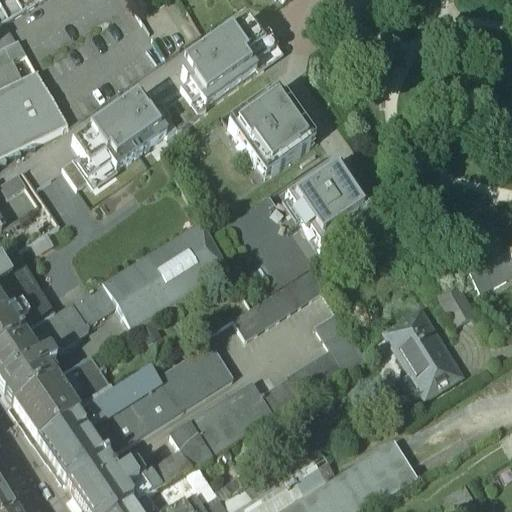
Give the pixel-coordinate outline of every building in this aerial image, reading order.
[(0,0),(0,31),(2,30),(39,6),(50,0),(0,0)] [(120,22),(131,17),(122,0),(97,0),(89,5),(95,17),(75,28),(73,23),(72,24),(77,34),(116,14),(120,22)] [(246,28),(178,76),(189,92),(204,114),(272,66),(246,28)] [(2,30),(0,31),(0,56),(4,54),(14,49),(2,30)] [(14,49),(4,54),(10,67),(11,68),(24,62),(17,48),(14,49)] [(4,54),(0,56),(0,72),(10,67),(4,54)] [(0,98),(21,89),(20,87),(11,68),(10,67),(0,72),(0,98)] [(21,89),(0,98),(0,169),(6,169),(3,164),(20,162),(18,157),(34,155),(32,150),(67,133),(35,80),(20,87),(21,89)] [(204,114),(189,92),(179,98),(182,103),(195,120),(204,114)] [(276,98),(227,133),(265,186),(314,151),(276,98)] [(172,110),(185,128),(195,121),(195,120),(182,103),(172,110)] [(150,119),(139,104),(70,152),(79,164),(93,183),(110,171),(114,178),(175,135),(162,117),(159,113),(150,119)] [(162,117),(175,135),(185,128),(172,110),(162,117)] [(76,195),(93,183),(79,164),(62,176),(76,195)] [(284,204),(319,256),(370,223),(336,171),(284,204)] [(200,229),(102,293),(114,312),(131,338),(228,277),(200,229)] [(44,241),(31,247),(36,258),(49,252),(44,241)] [(511,268),(507,259),(467,282),(478,300),(494,291),(505,285),(504,285),(511,280),(511,268)] [(13,260),(0,267),(0,269),(6,279),(0,282),(0,313),(5,321),(20,312),(17,308),(36,296),(13,260)] [(308,277),(231,326),(237,335),(244,346),(321,298),(308,277)] [(471,322),(454,291),(436,301),(454,332),(471,322)] [(102,293),(70,312),(83,332),(114,312),(102,293)] [(36,296),(17,308),(20,312),(5,321),(19,343),(52,323),(36,296)] [(52,323),(19,343),(35,368),(46,361),(47,362),(84,339),(85,334),(83,332),(70,312),(52,323)] [(0,313),(0,355),(19,343),(5,321),(0,313)] [(450,372),(418,320),(384,341),(410,383),(417,394),(424,405),(437,398),(429,385),(450,372)] [(335,321),(313,335),(328,358),(330,357),(344,380),(364,367),(335,321)] [(0,396),(5,403),(49,374),(53,371),(47,362),(46,361),(35,368),(19,343),(0,355),(0,396)] [(178,420),(232,385),(210,351),(154,386),(157,391),(91,432),(90,431),(82,436),(96,457),(102,467),(128,450),(123,442),(139,432),(172,411),(178,420)] [(328,358),(286,385),(287,386),(260,403),(273,424),(344,380),(330,357),(328,358)] [(91,414),(114,400),(91,364),(56,385),(55,386),(74,415),(86,407),(91,414)] [(450,372),(429,385),(437,398),(458,384),(450,372)] [(49,374),(5,403),(8,408),(12,413),(55,386),(56,385),(53,380),(49,374)] [(91,414),(82,420),(90,431),(91,432),(157,391),(154,386),(149,378),(114,400),(91,414)] [(406,383),(393,392),(401,405),(415,397),(414,396),(417,394),(410,383),(407,384),(406,383)] [(55,386),(12,413),(36,449),(74,425),(78,422),(74,415),(55,386)] [(251,390),(168,442),(181,462),(191,476),(195,473),(273,424),(260,403),(251,390)] [(86,407),(74,415),(78,422),(82,420),(91,414),(86,407)] [(172,411),(139,432),(144,440),(178,420),(172,411)] [(78,422),(74,425),(82,436),(90,431),(82,420),(78,422)] [(74,425),(36,449),(64,491),(102,467),(96,457),(82,436),(74,425)] [(139,432),(123,442),(128,450),(144,440),(139,432)] [(335,485),(301,506),(304,511),(373,511),(416,487),(393,448),(335,485)] [(313,451),(219,510),(219,511),(291,511),(301,506),(335,485),(313,451)] [(143,485),(135,473),(115,485),(133,511),(134,511),(142,507),(191,476),(181,462),(143,485)] [(73,503),(110,479),(107,473),(102,467),(64,491),(69,497),(73,503)] [(191,476),(142,507),(145,511),(161,511),(191,495),(196,504),(192,507),(194,511),(198,511),(203,510),(204,511),(215,505),(195,473),(191,476)] [(250,477),(222,495),(227,503),(256,485),(250,477)] [(110,479),(73,503),(78,511),(133,511),(115,485),(110,479)] [(475,511),(463,492),(440,506),(443,511),(475,511)] [(191,495),(161,511),(182,511),(191,507),(192,507),(196,504),(191,495)] [(0,511),(9,511),(0,496),(0,511)]
